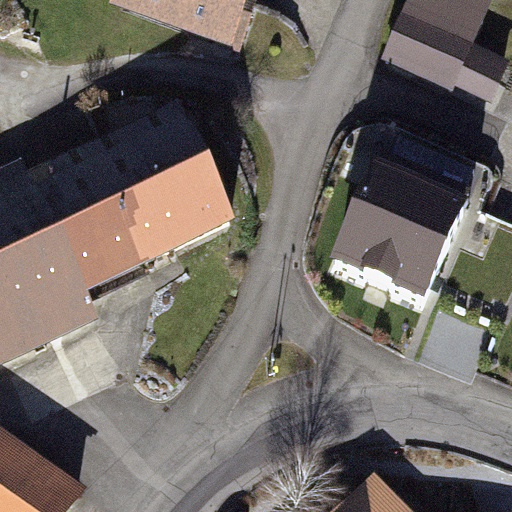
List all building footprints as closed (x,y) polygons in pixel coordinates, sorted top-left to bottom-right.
[(131,0),(126,14),(242,55),(261,0),(131,0)] [(424,0),(392,69),(496,117),(511,83),(511,57),(488,46),(510,0),(424,0)] [(34,165),(0,180),(0,372),(106,324),(91,292),(232,228),(183,119),(43,183),(34,165)] [(374,174),(332,275),(432,316),(474,215),(374,174)] [(0,449),(0,511),(90,511),(91,510),(0,449)] [(418,511),(388,484),(362,511),(418,511)]
